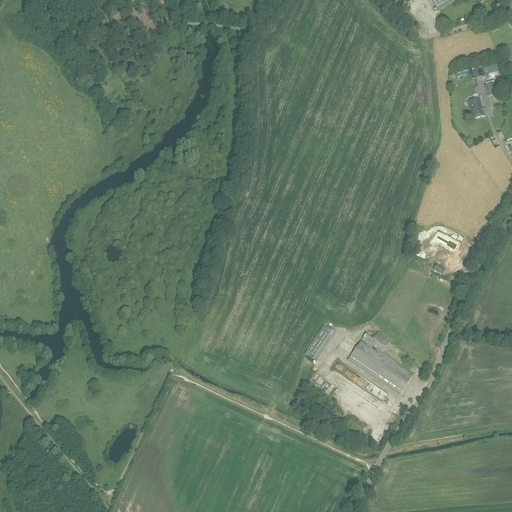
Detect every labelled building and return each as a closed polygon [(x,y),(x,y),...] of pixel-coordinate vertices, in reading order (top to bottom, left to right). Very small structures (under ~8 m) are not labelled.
[(453,1),(454,0),(430,0),(437,11),(453,1)] [(498,62),(488,62),(488,71),(498,71),(498,62)] [(475,78),(475,79),(487,76),(486,73),(485,67),(484,67),(472,70),(475,78)] [(487,97),(499,94),(495,82),(489,84),(484,85),(487,97)] [(473,120),(485,116),(479,97),(468,101),(473,120)] [(445,267),(452,271),(454,267),(455,267),(457,263),(459,259),(457,257),(459,254),(455,251),(458,246),(450,241),(446,247),(453,251),(451,255),(452,255),(445,267)] [(442,275),(445,269),(437,265),(433,271),(442,275)] [(435,310),(437,307),(429,303),(422,314),(430,318),(433,314),(432,314),(435,310)] [(317,363),(336,333),(324,325),(304,354),(317,363)] [(399,364),(382,353),(390,342),(386,340),(388,338),(378,332),(377,333),(373,338),(366,334),(362,339),(348,360),(385,385),(400,395),(414,374),(399,364)]
